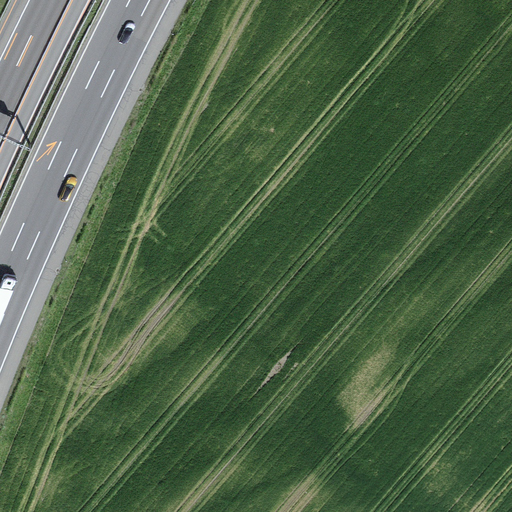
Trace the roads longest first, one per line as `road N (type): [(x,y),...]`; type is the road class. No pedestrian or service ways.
road 1 (motorway): [(0,303),(141,0)]
road 2 (motorway): [(59,0),(0,122)]
